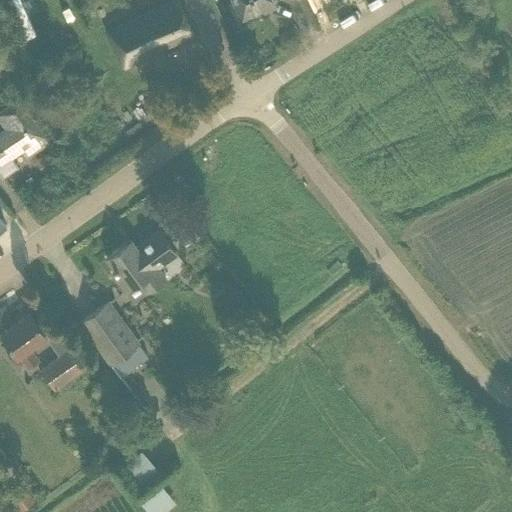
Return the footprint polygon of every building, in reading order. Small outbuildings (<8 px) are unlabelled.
[(173,0),(108,30),(123,64),(192,33),(177,0),(173,0)] [(231,0),(233,3),(238,0),(245,17),(274,3),(272,0),(231,0)] [(51,63),(61,82),(83,72),(73,52),(51,63)] [(77,81),(83,90),(94,83),(88,74),(77,81)] [(0,174),(2,178),(16,169),(9,158),(22,149),(26,156),(51,139),(20,94),(0,108),(0,123),(2,127),(0,127),(0,174)] [(200,205),(190,212),(208,238),(233,221),(226,211),(274,178),(260,158),(240,172),(235,163),(192,193),(200,205)] [(106,257),(116,270),(112,273),(124,291),(137,282),(143,292),(165,277),(159,267),(176,254),(159,231),(136,247),(131,240),(106,257)] [(232,281),(223,289),(234,302),(243,293),(232,281)] [(80,321),(110,363),(138,342),(108,301),(80,321)] [(1,333),(13,349),(26,368),(38,359),(30,347),(46,336),(29,313),(1,333)] [(39,368),(53,389),(84,366),(71,346),(57,355),(39,368)] [(141,448),(120,464),(134,481),(155,466),(141,448)] [(159,482),(137,499),(147,511),(161,511),(174,502),(159,482)] [(12,499),(10,500),(18,511),(32,502),(21,485),(8,494),(12,499)]
